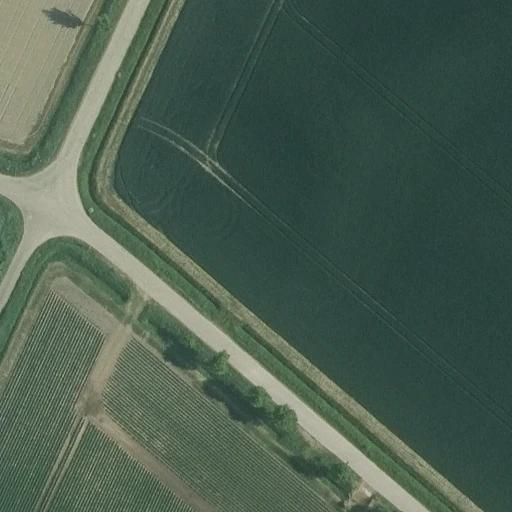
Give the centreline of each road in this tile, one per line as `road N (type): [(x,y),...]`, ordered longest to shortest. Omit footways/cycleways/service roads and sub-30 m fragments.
road 1 (unclassified): [(406,511),(52,203)]
road 2 (unclassified): [(52,203),(143,0)]
road 3 (unclassified): [(0,316),(52,203)]
